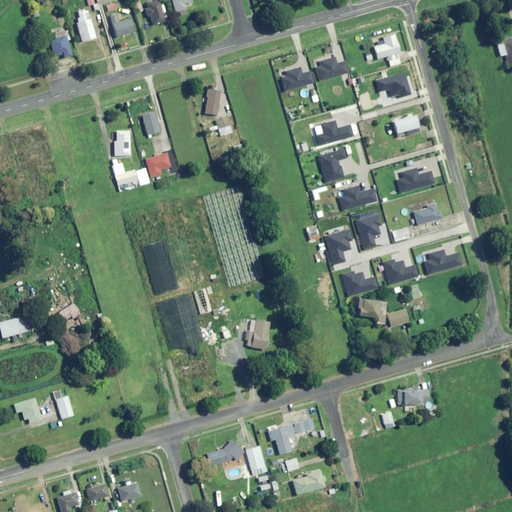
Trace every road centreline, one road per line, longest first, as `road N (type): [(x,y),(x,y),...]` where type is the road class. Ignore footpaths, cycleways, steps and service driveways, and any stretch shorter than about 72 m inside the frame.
road 1 (residential): [(325,388),(475,343),(492,323),(483,261),(407,0)]
road 2 (unknown): [(149,437),(44,100)]
road 3 (unclassified): [(0,112),(247,42)]
road 4 (residential): [(0,478),(166,432)]
road 5 (residential): [(166,432),(325,388)]
road 6 (unclassified): [(247,42),(395,0)]
